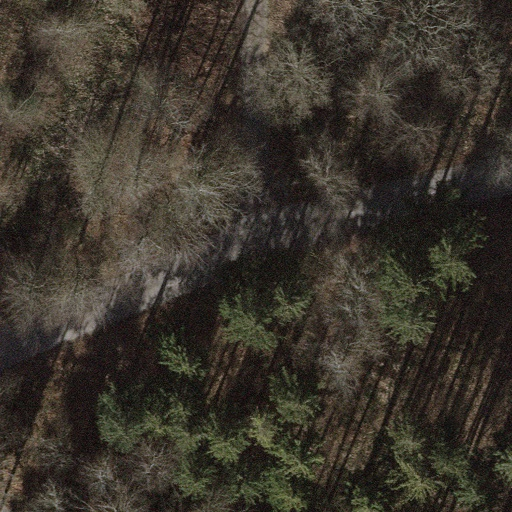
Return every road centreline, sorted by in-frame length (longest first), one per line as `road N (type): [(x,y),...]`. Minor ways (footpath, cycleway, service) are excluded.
road 1 (residential): [(0,351),(305,226),(511,174)]
road 2 (track): [(263,241),(256,0)]
